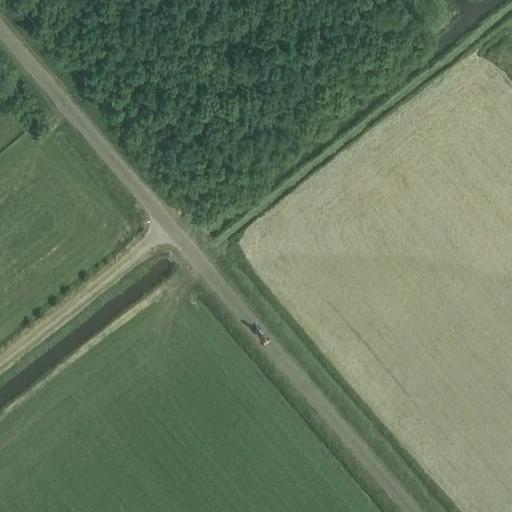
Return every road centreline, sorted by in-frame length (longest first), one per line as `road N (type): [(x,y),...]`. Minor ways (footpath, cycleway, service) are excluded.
road 1 (unclassified): [(414,511),(169,225)]
road 2 (unclassified): [(169,225),(0,34)]
road 3 (unclassified): [(0,361),(169,225)]
